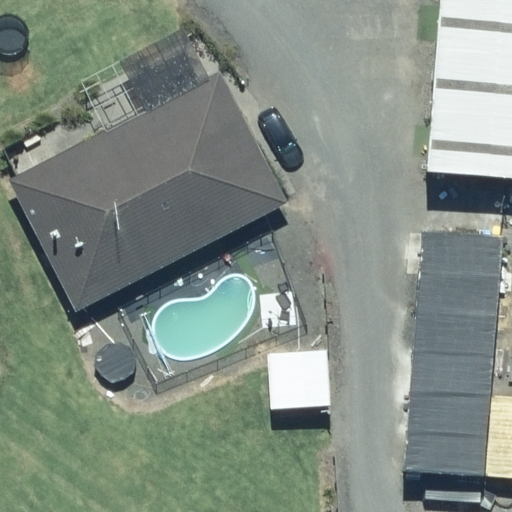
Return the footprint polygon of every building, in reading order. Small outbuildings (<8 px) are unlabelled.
[(511,0),(442,0),(428,171),(507,177),(505,214),(511,214),(511,0)] [(99,115),(104,125),(12,173),(80,303),(289,193),(221,63),(145,103),(141,94),(99,115)] [(425,228),(406,471),(486,477),(505,234),(425,228)] [(313,239),(259,250),(271,310),(325,300),(313,239)] [(8,285),(0,285),(0,379),(17,378),(8,285)] [(43,393),(91,351),(68,324),(20,367),(43,393)]
